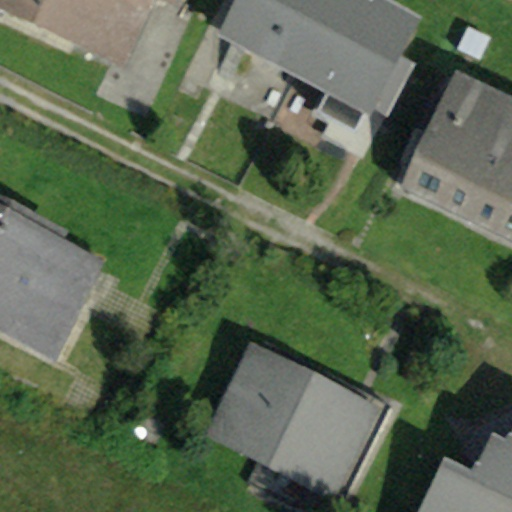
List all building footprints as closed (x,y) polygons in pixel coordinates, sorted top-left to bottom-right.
[(0,0),(0,9),(5,12),(10,0),(14,0),(80,30),(74,43),(115,61),(142,0),(0,0)] [(229,42),(298,77),(337,0),(232,0),(231,2),(246,10),(229,42)] [(411,30),(351,0),(337,0),(298,77),(326,92),(315,114),(336,124),(329,137),(363,155),(390,103),(376,96),(411,30)] [(406,191),(468,221),(511,129),(511,112),(457,86),(406,191)] [(511,129),(468,221),(511,241),(511,129)] [(0,218),(0,323),(47,347),(89,264),(0,218)] [(254,367),(220,435),(346,498),(391,408),(371,398),(360,420),(254,367)] [(451,478),(434,511),(511,511),(511,461),(498,455),(480,492),(451,478)]
